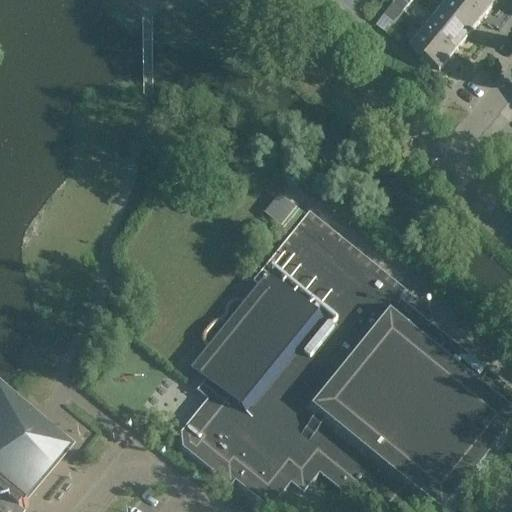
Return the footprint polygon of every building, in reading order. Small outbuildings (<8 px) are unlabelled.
[(397,0),(393,5),(403,13),(408,7),(414,0),(413,0),(397,0)] [(483,20),(458,0),(452,0),(441,15),(469,37),(483,20)] [(498,2),(495,0),(458,0),(483,20),(498,2)] [(388,12),(383,18),(393,26),(398,20),(403,13),(393,5),(388,12)] [(469,37),(441,15),(427,32),(454,55),(469,37)] [(454,55),(427,32),(411,51),(439,74),(454,55)] [(409,296),(345,244),(311,216),(254,286),(259,291),(193,373),(207,384),(198,395),(209,404),(182,437),(183,451),(228,487),(233,481),(266,509),(275,508),(292,487),(305,497),(321,477),(363,511),(407,511),(418,500),(431,511),(452,511),(511,438),(511,392),(403,304),(409,296)] [(64,440),(35,416),(0,386),(0,511),(16,511),(17,511),(22,511),(24,510),(25,511),(29,507),(24,503),(71,447),(64,440)]
